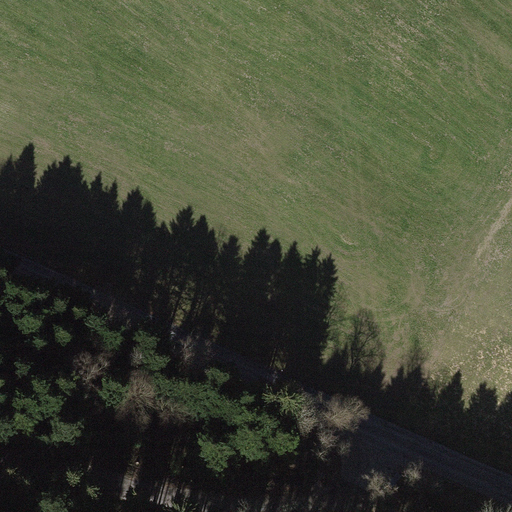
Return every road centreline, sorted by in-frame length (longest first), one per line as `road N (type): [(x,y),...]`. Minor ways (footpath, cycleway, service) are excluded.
road 1 (tertiary): [(0,262),(511,489)]
road 2 (track): [(0,465),(231,511)]
